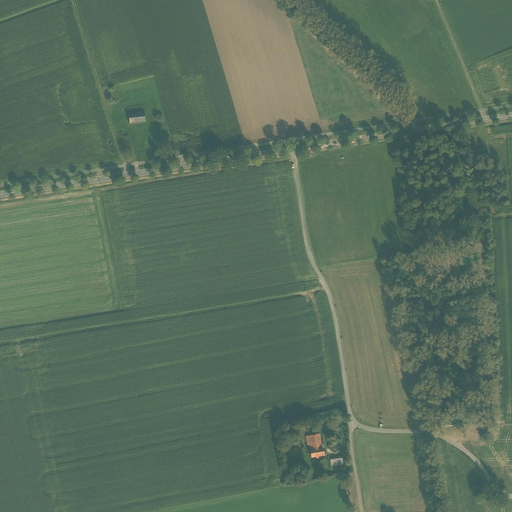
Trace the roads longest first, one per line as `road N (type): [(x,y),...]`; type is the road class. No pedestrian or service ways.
road 1 (unclassified): [(291,149),(308,256),(331,300),(360,511)]
road 2 (tertiary): [(0,195),(291,149)]
road 3 (tertiary): [(291,149),(511,115)]
road 4 (track): [(511,497),(500,497),(454,445),(350,422)]
road 5 (track): [(127,175),(72,0)]
